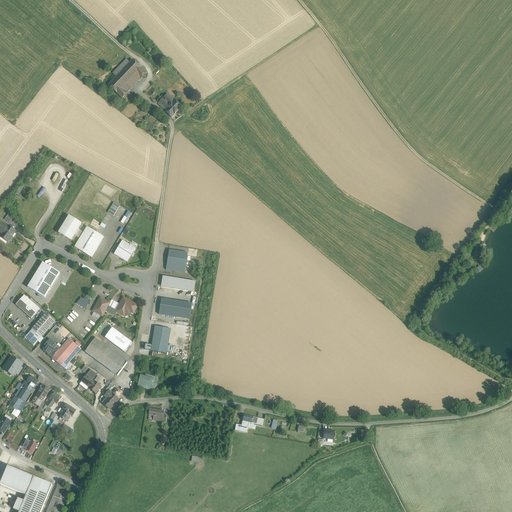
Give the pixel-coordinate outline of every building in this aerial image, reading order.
[(130,63),(126,59),(113,74),(116,77),(108,85),(122,99),(128,93),(127,92),(141,79),(147,73),(133,60),(130,63)] [(174,100),(167,94),(163,99),(165,100),(160,105),(165,110),(164,111),(172,118),(182,107),(175,100),(174,100)] [(21,186),(15,194),(18,196),(23,188),(21,186)] [(107,212),(113,216),(120,206),(113,202),(107,212)] [(99,226),(104,217),(82,204),(77,213),(99,226)] [(121,206),(113,220),(122,225),(130,212),(121,206)] [(8,215),(5,220),(10,223),(13,218),(8,215)] [(82,224),(69,216),(58,233),(71,241),(74,236),(78,229),(82,224)] [(8,227),(2,223),(0,226),(0,232),(2,234),(0,237),(8,242),(16,231),(8,226),(8,227)] [(104,237),(87,227),(84,233),(78,229),(74,236),(80,239),(74,248),(91,258),(104,237)] [(123,241),(114,254),(120,258),(128,244),(123,241)] [(128,244),(120,258),(127,262),(135,249),(130,245),(131,244),(130,244),(129,245),(128,244)] [(188,253),(169,250),(166,270),(185,273),(188,253)] [(60,273),(43,263),(28,288),(45,298),(60,273)] [(163,277),(161,287),(194,292),(196,282),(163,277)] [(40,309),(24,296),(16,305),(32,319),(40,309)] [(85,308),(89,302),(80,297),(77,304),(85,308)] [(110,303),(100,298),(98,303),(107,308),(108,306),(110,303)] [(138,306),(124,298),(120,305),(117,311),(116,312),(122,315),(124,312),(127,311),(134,314),(138,306)] [(108,306),(117,311),(120,305),(112,300),(110,303),(108,306)] [(189,305),(161,301),(159,315),(190,320),(192,306),(189,305)] [(107,308),(98,303),(93,311),(103,317),(106,311),(107,308)] [(115,315),(116,312),(117,311),(108,306),(107,308),(106,311),(115,315)] [(46,314),(32,329),(42,337),(55,322),(46,314)] [(171,329),(155,327),(151,351),(167,354),(171,329)] [(132,343),(112,328),(105,338),(125,352),(132,343)] [(42,337),(32,329),(24,338),(34,346),(38,341),(40,343),(44,339),(42,337)] [(60,349),(52,358),(61,366),(78,347),(69,339),(60,349)] [(124,360),(95,339),(85,352),(114,373),(124,360)] [(60,349),(52,342),(44,351),(52,358),(60,349)] [(78,347),(61,366),(65,368),(81,349),(78,347)] [(11,355),(2,370),(13,376),(15,373),(18,375),(22,367),(20,366),(23,362),(11,355)] [(124,360),(114,373),(117,376),(127,363),(124,360)] [(96,383),(93,380),(96,376),(97,375),(91,370),(87,376),(80,385),(88,391),(89,389),(96,394),(101,387),(96,383)] [(158,378),(146,375),(145,377),(143,386),(147,387),(146,388),(146,389),(153,391),(154,388),(155,388),(158,378)] [(140,376),(137,387),(141,388),(141,387),(146,388),(147,387),(143,386),(145,377),(140,376)] [(29,378),(27,381),(28,382),(27,383),(25,382),(21,387),(29,392),(33,387),(34,388),(38,381),(32,377),(30,379),(29,378)] [(41,387),(36,396),(39,398),(35,404),(39,407),(42,402),(43,400),(44,400),(50,390),(42,385),(41,387),(41,386),(40,387),(41,387)] [(110,385),(103,394),(105,396),(109,391),(113,387),(110,385)] [(29,392),(21,387),(15,396),(24,401),(29,392)] [(119,400),(112,393),(111,393),(109,391),(105,396),(108,398),(103,404),(109,410),(119,400)] [(54,392),(49,399),(50,400),(46,406),(48,407),(51,409),(55,403),(57,405),(62,398),(54,392)] [(24,401),(15,396),(9,405),(16,409),(18,411),(24,401)] [(24,401),(18,411),(21,412),(24,407),(27,403),(24,401)] [(66,404),(66,405),(63,410),(59,416),(59,417),(61,418),(66,422),(67,422),(71,415),(72,417),(73,417),(76,411),(67,404),(66,404)] [(16,409),(12,414),(18,417),(21,412),(18,411),(16,409)] [(164,411),(150,409),(149,416),(154,416),(153,421),(166,422),(167,415),(164,415),(164,411)] [(258,418),(244,415),(242,423),(242,426),(241,432),(247,433),(248,422),(256,424),(258,418)] [(56,422),(54,420),(52,423),(57,426),(58,424),(61,418),(59,417),(56,422)] [(4,418),(0,423),(0,430),(4,433),(6,429),(11,422),(10,422),(4,418)] [(334,432),(325,430),(324,439),(328,439),(328,442),(332,443),(333,440),(334,432)] [(38,443),(28,438),(23,447),(33,452),(38,443)] [(52,445),(58,449),(61,443),(55,440),(52,445)] [(0,484),(26,496),(34,477),(8,466),(0,484)] [(41,511),(52,485),(34,477),(26,496),(24,501),(18,499),(13,510),(18,511),(41,511)] [(57,486),(46,511),(61,511),(70,492),(67,491),(68,488),(59,484),(57,487),(57,486)]
